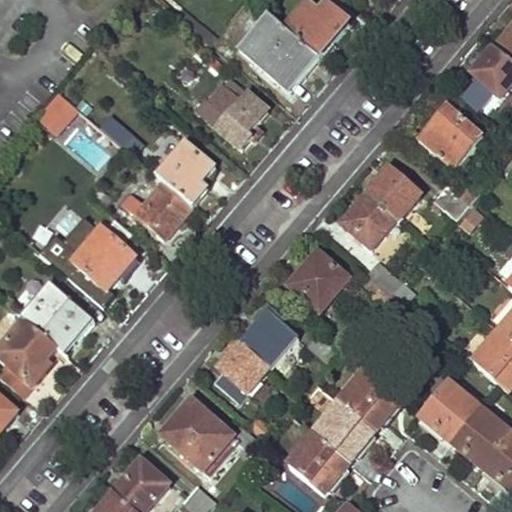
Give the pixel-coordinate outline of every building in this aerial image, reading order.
[(309,8),(287,33),(320,63),(350,29),(327,8),(320,18),(309,8)] [(270,19),(239,54),(291,98),(320,63),(287,33),(270,19)] [(511,33),(496,52),(511,65),(511,33)] [(489,68),(478,82),(502,102),(511,90),(511,65),(496,52),(485,65),(489,68)] [(485,65),(474,78),(478,82),(489,68),(485,65)] [(59,98),(43,116),(62,134),(78,114),(59,98)] [(250,99),(219,135),(239,152),(250,139),(269,116),(250,99)] [(451,111),(422,145),(457,175),(486,142),(451,111)] [(43,116),(37,123),(60,142),(82,117),(78,114),(62,134),(43,116)] [(250,139),(239,152),(243,155),(254,143),(250,139)] [(186,151),(160,182),(165,188),(188,207),(215,175),(186,151)] [(393,174),(370,200),(398,226),(400,227),(423,201),(393,174)] [(143,179),(132,191),(145,202),(155,190),(143,179)] [(451,192),(471,210),(480,198),(461,181),(451,192)] [(130,197),(121,206),(165,245),(194,212),(188,207),(165,188),(149,208),(134,196),(131,199),(130,197)] [(101,189),(93,200),(105,210),(114,200),(101,189)] [(448,190),(435,205),(457,225),(471,210),(451,192),(448,190)] [(370,200),(347,226),(365,242),(363,245),(374,255),(398,226),(370,200)] [(475,213),(461,229),(476,242),(489,227),(475,213)] [(103,233),(73,268),(108,298),(121,282),(136,264),(137,263),(103,233)] [(321,258),(292,291),(322,318),(351,285),(321,258)] [(121,282),(125,286),(140,268),(136,264),(121,282)] [(380,269),(370,281),(393,302),(394,300),(402,291),(403,289),(380,269)] [(52,288),(23,322),(28,326),(59,352),(67,359),(95,325),(52,288)] [(414,301),(402,291),(394,300),(406,310),(414,301)] [(271,316),(244,348),(272,374),(274,375),(302,343),(271,316)] [(59,352),(28,326),(0,358),(0,361),(10,369),(0,380),(0,381),(25,402),(48,376),(42,372),(59,352)] [(511,326),(501,340),(511,349),(511,326)] [(323,339),(311,352),(333,371),(344,359),(323,339)] [(511,349),(501,340),(476,370),(510,399),(511,397),(511,349)] [(272,374),(244,348),(232,362),(236,365),(217,387),(242,409),(272,374)] [(236,365),(232,362),(221,373),(236,365)] [(366,378),(341,409),(376,438),(401,407),(366,378)] [(449,389),(420,424),(452,450),(481,416),(449,389)] [(0,400),(0,439),(19,417),(0,400)] [(188,425),(170,445),(212,481),(242,446),(254,457),(263,447),(244,430),(235,441),(196,406),(188,425)] [(341,409),(316,441),(350,470),(376,438),(341,409)] [(481,416),(452,450),(481,475),(510,440),(481,416)] [(262,424),(254,434),(266,444),(274,435),(262,424)] [(511,442),(510,440),(481,475),(511,501),(511,442)] [(316,441),(291,472),(326,501),(350,470),(316,441)] [(145,465),(117,498),(133,511),(153,511),(173,489),(145,465)] [(200,491),(187,506),(192,511),(213,511),(218,506),(200,491)] [(133,511),(117,498),(109,511),(133,511)]
